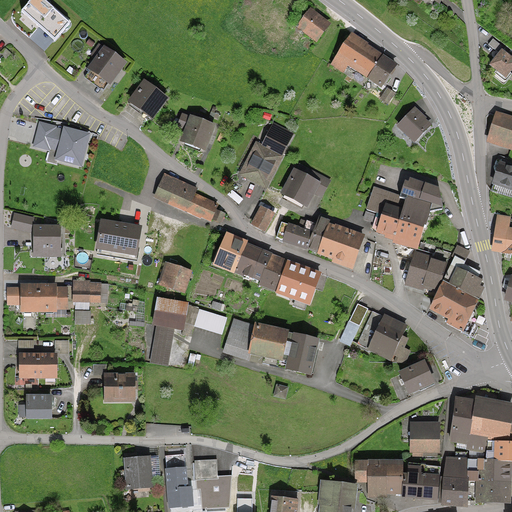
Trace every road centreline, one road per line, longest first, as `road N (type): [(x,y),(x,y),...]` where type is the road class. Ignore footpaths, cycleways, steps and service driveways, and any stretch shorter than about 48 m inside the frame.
road 1 (residential): [(486,368),(341,449),(295,461),(195,439),(0,438)]
road 2 (residential): [(248,236),(362,285),(486,368)]
road 3 (tertiary): [(474,210),(446,106),(406,55)]
road 4 (tertiary): [(511,358),(474,210)]
road 5 (residential): [(0,26),(36,71),(8,105),(0,147)]
